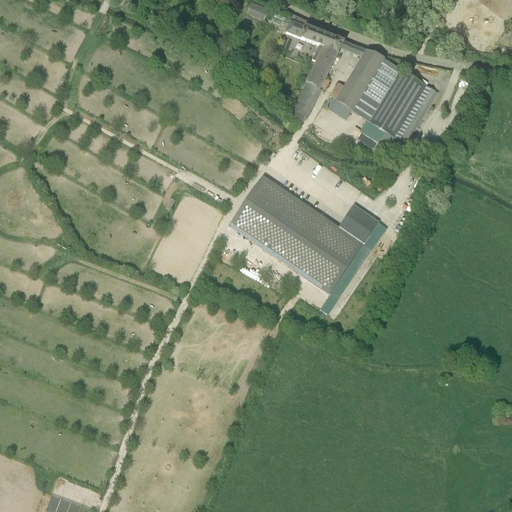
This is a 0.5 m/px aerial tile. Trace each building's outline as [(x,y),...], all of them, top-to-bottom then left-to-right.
[(263,22),(268,11),(251,5),(247,15),(263,22)] [(311,62),(315,63),(316,64),(323,49),(338,55),(341,50),(340,50),(343,44),(325,36),(309,29),(311,26),(293,17),(285,34),(299,40),(299,41),(318,48),(311,62)] [(344,44),(341,50),(347,54),(361,59),(336,101),(329,97),(323,107),(331,112),(330,113),(345,122),(350,113),(383,60),(367,53),(354,48),(344,44)] [(304,83),(307,85),(323,94),(327,85),(324,83),(338,56),(338,55),(323,49),(316,64),(315,63),(304,83)] [(383,60),(350,113),(368,124),(400,71),(383,60)] [(400,71),(368,124),(391,138),(406,147),(438,95),(426,87),(400,71)] [(432,154),(439,158),(465,114),(458,110),(432,154)] [(384,149),(391,138),(368,124),(357,141),(365,147),(370,140),(378,145),(384,149)] [(229,228),(329,296),(363,246),(262,178),(229,228)]
